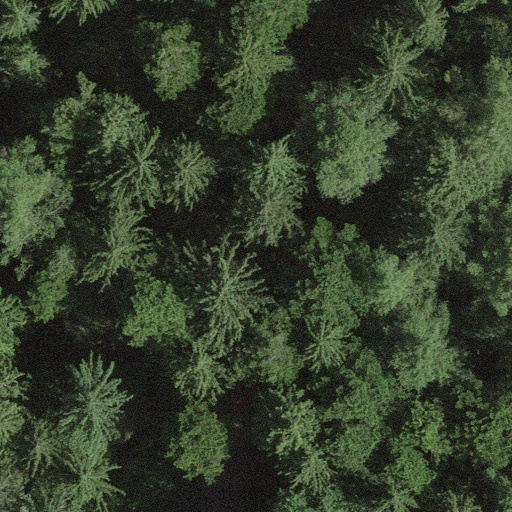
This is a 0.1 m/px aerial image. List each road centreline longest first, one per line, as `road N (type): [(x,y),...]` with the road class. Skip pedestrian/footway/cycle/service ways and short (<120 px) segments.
road 1 (track): [(345,0),(262,274),(225,511)]
road 2 (track): [(330,50),(220,0)]
